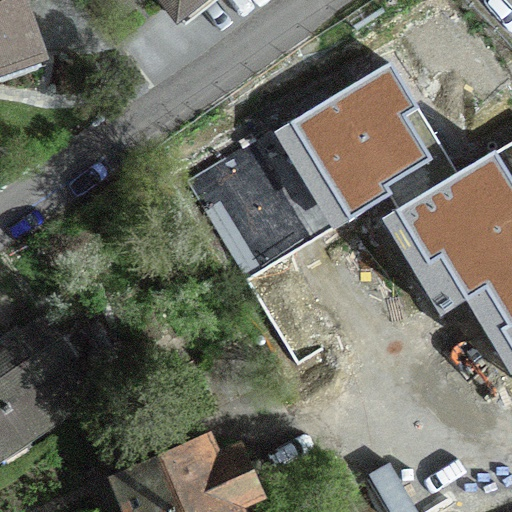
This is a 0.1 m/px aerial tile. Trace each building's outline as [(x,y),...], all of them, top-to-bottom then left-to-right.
[(0,0),(0,71),(40,58),(19,0),(0,0)] [(267,213),(370,172),(349,116),(295,137),(298,144),(248,164),(267,213)] [(38,422),(86,389),(41,322),(0,350),(0,410),(20,397),(38,422)] [(328,472),(353,511),(446,511),(511,494),(511,403),(423,430),(427,443),(328,472)] [(229,511),(253,501),(234,457),(210,467),(203,449),(114,487),(124,511),(229,511)]
